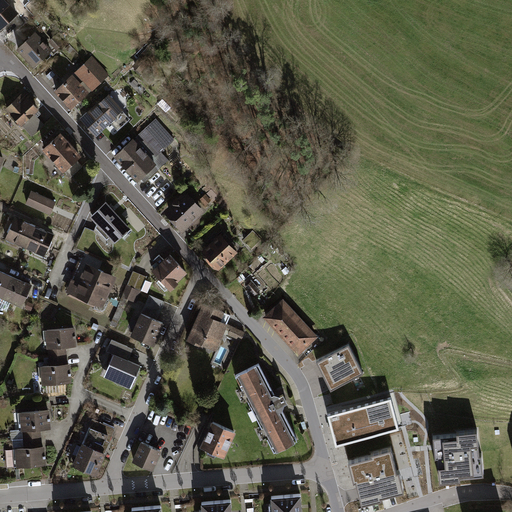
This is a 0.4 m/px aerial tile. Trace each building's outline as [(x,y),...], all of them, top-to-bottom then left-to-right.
[(0,0),(0,25),(15,12),(2,0),(0,0)] [(23,11),(30,3),(26,0),(12,0),(23,11)] [(50,49),(33,30),(15,45),(31,64),(50,49)] [(89,55),(52,86),(68,105),(85,91),(77,82),(82,78),(90,88),(106,75),(89,55)] [(52,75),(48,71),(42,76),(45,80),(52,75)] [(106,87),(90,101),(109,122),(117,131),(133,117),(106,87)] [(21,90),(2,106),(30,140),(44,128),(32,113),(37,109),(21,90)] [(109,122),(90,101),(72,116),(91,137),(109,122)] [(178,148),(152,120),(115,153),(142,183),(157,169),(176,190),(188,179),(168,157),(178,148)] [(76,154),(56,129),(41,142),(61,167),(76,154)] [(206,210),(185,187),(162,208),(183,231),(187,226),(193,233),(205,221),(200,215),(206,210)] [(53,199),(29,190),(24,203),(48,213),(53,199)] [(203,194),(198,198),(204,205),(209,201),(203,194)] [(95,223),(93,232),(100,241),(107,235),(113,242),(130,227),(104,199),(87,214),(95,223)] [(11,216),(2,239),(10,243),(11,240),(23,245),(31,224),(11,216)] [(52,233),(31,224),(23,245),(34,249),(33,251),(43,255),(52,233)] [(248,233),(242,239),(251,248),(256,242),(248,233)] [(239,253),(222,234),(202,251),(219,270),(239,253)] [(150,269),(169,288),(186,272),(167,253),(161,259),(158,255),(154,259),(157,262),(150,269)] [(115,275),(84,262),(70,292),(102,306),(115,275)] [(0,297),(10,275),(0,270),(0,297)] [(122,295),(125,297),(134,300),(139,289),(145,292),(149,282),(143,280),(144,277),(132,272),(122,295)] [(28,283),(10,275),(0,297),(0,302),(7,306),(9,301),(19,306),(28,283)] [(256,293),(246,283),(243,286),(253,296),(256,293)] [(129,333),(152,344),(163,321),(155,317),(163,301),(147,294),(129,333)] [(108,325),(113,328),(124,305),(121,305),(125,297),(122,295),(108,325)] [(285,298),(265,314),(298,353),(318,337),(285,298)] [(203,301),(186,338),(200,345),(202,342),(218,349),(226,333),(239,339),(243,330),(226,322),(230,314),(203,301)] [(45,328),(48,355),(68,354),(67,345),(76,344),(74,326),(45,328)] [(100,376),(128,388),(139,364),(126,359),(131,349),(110,339),(105,351),(110,353),(100,376)] [(365,375),(349,346),(317,363),(332,392),(365,375)] [(31,365),(33,384),(71,380),(68,354),(48,355),(48,363),(31,365)] [(257,362),(234,374),(274,453),(298,441),(282,409),(283,406),(287,402),(282,391),(276,394),(273,392),(257,362)] [(390,400),(328,416),(336,446),(398,429),(390,400)] [(19,412),(21,439),(42,438),(41,429),(49,428),(48,410),(19,412)] [(75,445),(67,463),(94,475),(113,430),(90,420),(79,447),(75,445)] [(234,432),(211,421),(200,444),(224,455),(234,432)] [(457,437),(433,439),(435,460),(438,459),(440,484),(460,482),(459,479),(483,477),(481,457),(479,457),(477,434),(457,435),(457,437)] [(5,449),(6,468),(45,464),(42,438),(21,439),(22,447),(5,449)] [(159,450),(139,442),(131,462),(151,470),(159,450)] [(372,459),(349,464),(354,484),(356,483),(361,506),(381,501),(380,499),(404,494),(399,474),(396,475),(390,451),(371,456),(372,459)] [(301,511),(300,499),(271,501),(272,511),(301,511)] [(232,511),(231,503),(203,505),(203,511),(232,511)]
